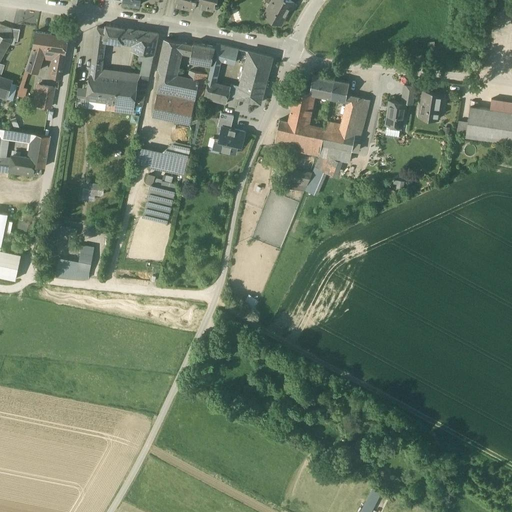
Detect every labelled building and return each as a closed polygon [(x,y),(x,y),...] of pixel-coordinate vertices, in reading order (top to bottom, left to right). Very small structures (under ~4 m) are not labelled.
[(175,0),(175,4),(194,9),(196,1),(200,2),(199,5),(213,9),(215,0),(175,0)] [(272,0),(264,15),(279,23),(291,0),(272,0)] [(13,28),(0,23),(0,24),(0,33),(11,37),(13,28)] [(124,27),(106,24),(105,27),(98,27),(96,37),(105,38),(122,41),(124,27)] [(138,29),(124,27),(122,41),(135,43),(138,29)] [(20,28),(13,28),(11,37),(10,41),(8,44),(14,45),(15,40),(18,41),(20,28)] [(158,33),(138,29),(135,43),(134,51),(145,53),(153,54),(158,33)] [(67,36),(35,31),(32,47),(44,49),(56,51),(65,52),(67,36)] [(105,38),(96,37),(95,48),(103,49),(105,38)] [(182,42),(165,39),(158,69),(162,73),(175,76),(180,50),(182,42)] [(0,42),(0,50),(4,52),(8,44),(0,42)] [(182,42),(180,50),(191,53),(193,45),(182,42)] [(215,46),(194,42),(191,53),(190,61),(211,65),(215,46)] [(239,48),(217,43),(213,57),(220,58),(236,62),(239,48)] [(44,49),(32,47),(26,67),(38,71),(44,49)] [(103,49),(95,48),(93,58),(102,59),(103,49)] [(65,52),(56,51),(53,71),(54,73),(61,75),(65,52)] [(272,57),(249,51),(243,75),(266,80),(272,57)] [(153,54),(145,53),(141,74),(149,75),(153,54)] [(220,58),(213,57),(207,82),(214,84),(220,58)] [(102,59),(93,58),(91,74),(99,75),(102,59)] [(205,73),(190,70),(188,79),(199,81),(205,73)] [(175,76),(162,73),(158,93),(195,100),(199,81),(175,76)] [(205,73),(199,81),(195,100),(195,101),(202,102),(208,74),(205,73)] [(99,75),(91,74),(88,97),(112,101),(125,102),(135,104),(138,80),(99,75)] [(149,75),(141,74),(139,80),(138,80),(135,104),(142,105),(149,75)] [(266,80),(243,75),(237,97),(260,103),(266,80)] [(334,79),(313,75),(310,92),(312,93),(331,96),(334,79)] [(12,83),(0,78),(0,96),(7,99),(9,93),(12,83)] [(349,82),(334,79),(331,96),(346,99),(349,82)] [(214,84),(207,82),(204,98),(226,103),(230,87),(214,84)] [(54,87),(38,84),(34,104),(51,107),(54,87)] [(416,85),(404,84),(402,97),(403,97),(403,101),(406,102),(414,103),(416,85)] [(310,92),(294,89),(288,121),(306,125),(312,93),(310,92)] [(442,93),(424,90),(420,116),(438,119),(442,93)] [(511,99),(511,91),(501,91),(501,98),(511,99)] [(195,100),(158,93),(153,116),(190,124),(195,101),(195,100)] [(369,99),(360,97),(359,102),(358,102),(358,103),(357,107),(367,109),(369,99)] [(403,101),(390,99),(386,124),(396,126),(396,124),(402,125),(406,102),(403,101)] [(125,102),(112,101),(111,109),(123,111),(125,102)] [(352,101),(347,107),(341,130),(355,133),(353,141),(358,142),(367,109),(357,107),(358,103),(352,101)] [(511,112),(470,106),(468,121),(466,135),(511,142),(511,112)] [(234,116),(221,113),(218,126),(222,127),(222,126),(231,128),(234,116)] [(288,121),(279,120),(274,145),(319,154),(320,153),(319,153),(321,145),(324,129),(306,125),(288,121)] [(468,121),(459,120),(457,134),(466,135),(468,121)] [(335,123),(326,121),(324,129),(333,130),(335,123)] [(231,128),(222,126),(222,127),(219,139),(217,148),(222,150),(236,153),(238,143),(242,144),(245,132),(231,128)] [(29,132),(0,127),(0,136),(9,137),(28,140),(29,132)] [(333,130),(324,129),(321,145),(339,148),(351,151),(353,141),(355,133),(341,130),(341,132),(333,130)] [(33,141),(48,143),(49,135),(34,133),(33,141)] [(9,137),(0,136),(0,163),(4,164),(5,164),(9,137)] [(145,139),(138,137),(133,161),(140,162),(145,139)] [(48,143),(33,141),(30,158),(36,159),(35,165),(45,167),(48,143)] [(185,171),(191,144),(172,141),(163,151),(144,147),(141,161),(185,171)] [(339,148),(321,145),(319,153),(320,153),(336,157),(339,148)] [(30,158),(11,155),(9,172),(34,175),(35,165),(36,159),(30,158)] [(311,173),(285,169),(283,181),(296,183),(307,184),(311,173)] [(142,213),(168,220),(177,184),(161,180),(160,184),(150,182),(142,213)] [(296,183),(283,181),(282,187),(295,189),(296,183)] [(82,199),(95,199),(95,195),(104,195),(104,182),(82,182),(82,199)] [(74,227),(62,225),(62,221),(56,220),(52,246),(57,247),(59,234),(73,236),(74,227)] [(78,262),(60,259),(57,274),(81,278),(83,270),(89,272),(94,247),(82,245),(78,262)] [(0,275),(16,279),(22,254),(0,249),(0,275)] [(358,437),(354,446),(368,453),(372,444),(358,437)] [(359,511),(371,511),(381,492),(372,487),(359,511)]
